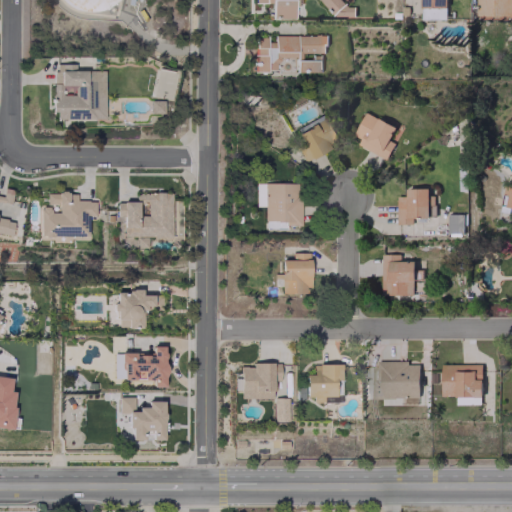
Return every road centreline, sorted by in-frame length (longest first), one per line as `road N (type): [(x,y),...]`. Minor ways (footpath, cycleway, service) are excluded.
road 1 (residential): [(206,0),(202,485)]
road 2 (residential): [(511,325),(203,329)]
road 3 (secondary): [(511,483),(287,484)]
road 4 (residential): [(205,155),(11,153)]
road 5 (residential): [(11,153),(12,0)]
road 6 (secondary): [(143,485),(0,484)]
road 7 (residential): [(350,198),(351,325)]
